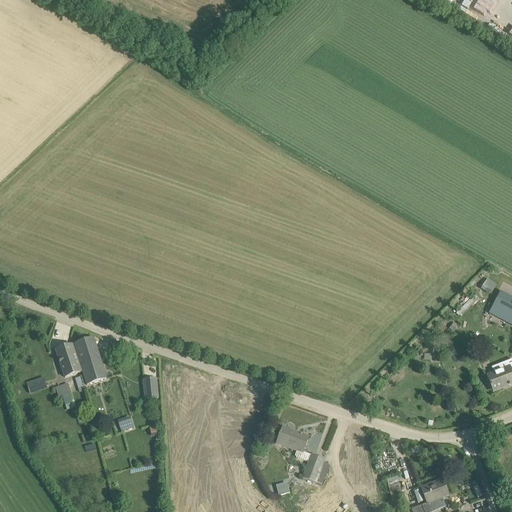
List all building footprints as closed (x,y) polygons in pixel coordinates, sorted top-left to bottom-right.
[(83,372),(84,376),(87,386),(106,379),(93,338),(74,344),(83,372)] [(72,345),(56,350),(64,378),(81,373),(72,345)] [(494,374),(487,376),(489,382),(490,385),(489,385),(490,388),(491,387),(493,390),(507,385),(508,386),(511,384),(511,373),(510,369),(511,367),(511,359),(491,368),(494,374)] [(80,392),(84,391),(80,378),(75,379),(80,392)] [(157,379),(143,380),(145,400),(159,399),(157,379)] [(38,380),(27,384),(30,395),(42,391),(38,380)] [(55,389),(59,397),(70,392),(66,384),(55,389)] [(130,418),(117,422),(121,432),(133,428),(130,418)] [(158,426),(150,428),(152,434),(160,432),(158,426)] [(280,434),(276,445),(296,453),(295,456),(296,458),(308,462),(311,455),(303,452),(308,437),(300,434),(300,436),(283,430),(283,428),(281,433),(280,432),(279,434),(280,434)] [(311,455),(302,479),(317,484),(325,460),(311,455)] [(421,488),(427,504),(448,496),(443,482),(430,487),(429,485),(421,488)] [(289,483),(277,485),(278,495),(290,494),(289,483)] [(482,497),(478,486),(473,488),(478,499),(482,497)] [(406,511),(401,496),(394,499),(399,511),(406,511)]
